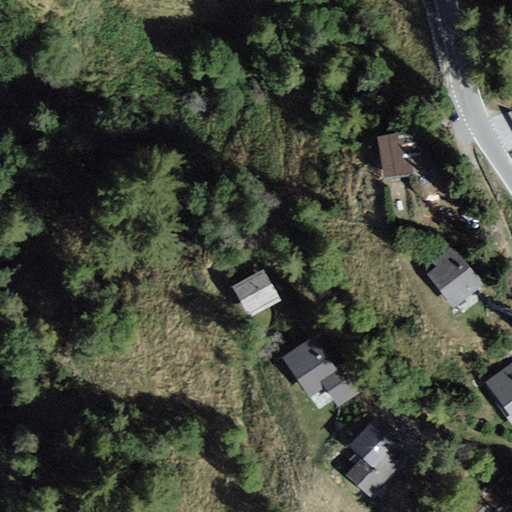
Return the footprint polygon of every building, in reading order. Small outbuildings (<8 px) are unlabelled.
[(408,130),(363,141),(373,180),(418,170),(408,130)] [(461,242),(417,273),(443,311),(488,281),(461,242)] [(254,269),(221,287),(242,325),(275,307),(254,269)] [(310,343),(275,364),(298,402),(333,380),(310,343)] [(511,374),(484,390),(511,439),(511,374)] [(363,445),(333,479),(360,503),(391,470),(363,445)] [(511,511),(511,487),(496,473),(461,510),(462,511),(511,511)]
